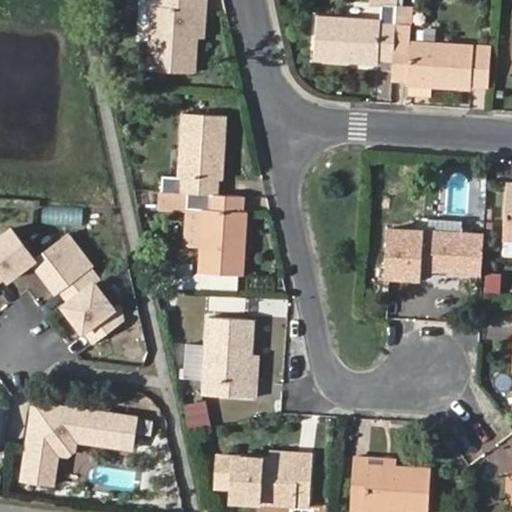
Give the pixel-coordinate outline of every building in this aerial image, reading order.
[(198,11),(204,12),(204,0),(152,0),(148,69),(194,73),(196,39),(198,11)] [(396,25),(397,0),(376,0),(377,6),(382,6),(381,19),(317,16),(314,61),(377,65),(378,60),(393,61),(396,25)] [(393,61),(392,80),(407,81),(407,86),(472,89),(474,46),(410,42),(410,26),(396,25),(393,61)] [(477,46),(477,84),(489,84),(490,46),(477,46)] [(162,176),(161,191),(180,192),(218,194),(219,179),(222,180),(225,117),(182,114),(177,176),(162,176)] [(511,183),(505,183),(501,239),(500,253),(511,253),(511,183)] [(180,192),(161,191),(160,205),(178,207),(180,192)] [(243,195),(218,194),(180,192),(178,207),(188,208),(202,209),(200,249),(199,273),(242,275),(246,211),(242,210),(243,195)] [(186,248),(200,249),(202,209),(188,208),(186,248)] [(0,280),(10,273),(13,277),(35,260),(59,292),(65,287),(73,299),(67,303),(88,330),(92,327),(101,339),(130,317),(125,304),(123,301),(117,305),(99,281),(103,278),(94,266),(96,264),(71,231),(38,256),(15,226),(0,237),(0,280)] [(482,273),(484,234),(387,229),(385,264),(383,276),(421,279),(422,269),(482,273)] [(250,382),(251,355),(254,321),(207,317),(203,394),(256,398),(256,383),(250,382)] [(258,355),(251,355),(250,382),(256,383),(258,355)] [(35,399),(23,477),(54,482),(59,451),(69,453),(76,447),(77,438),(123,445),(125,435),(135,436),(138,415),(35,399)] [(186,402),(187,426),(211,425),(209,400),(186,402)] [(135,436),(125,435),(123,445),(133,447),(135,436)] [(270,450),(269,458),(297,459),(298,452),(270,450)] [(297,459),(269,458),(219,455),(216,486),(231,487),(230,501),(310,506),(313,453),(298,452),(297,459)] [(368,465),(368,457),(352,456),(350,509),(394,511),(427,511),(431,469),(396,467),(368,465)] [(396,459),(368,457),(368,465),(396,467),(396,459)]
